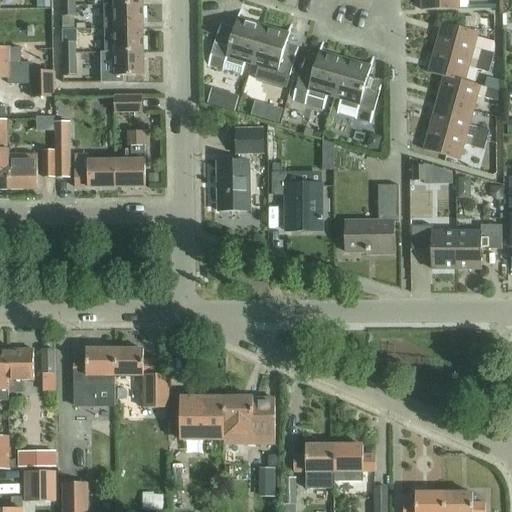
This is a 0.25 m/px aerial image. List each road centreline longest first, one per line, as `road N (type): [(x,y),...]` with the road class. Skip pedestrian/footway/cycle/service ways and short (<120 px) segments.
road 1 (residential): [(511,454),(183,311)]
road 2 (residential): [(183,311),(511,312)]
road 3 (residential): [(180,214),(178,0)]
road 4 (residential): [(0,312),(183,311)]
road 5 (residential): [(180,214),(0,218)]
road 6 (residential): [(401,153),(394,5)]
